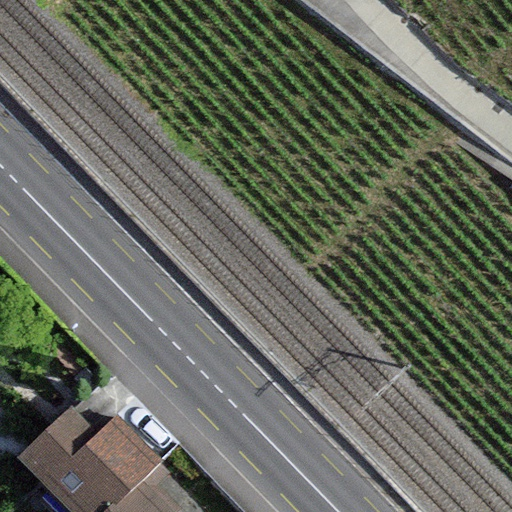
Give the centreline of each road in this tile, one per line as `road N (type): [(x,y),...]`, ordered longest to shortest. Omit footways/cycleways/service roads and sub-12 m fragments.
road 1 (primary): [(0,164),(337,511)]
road 2 (track): [(375,12),(511,131)]
